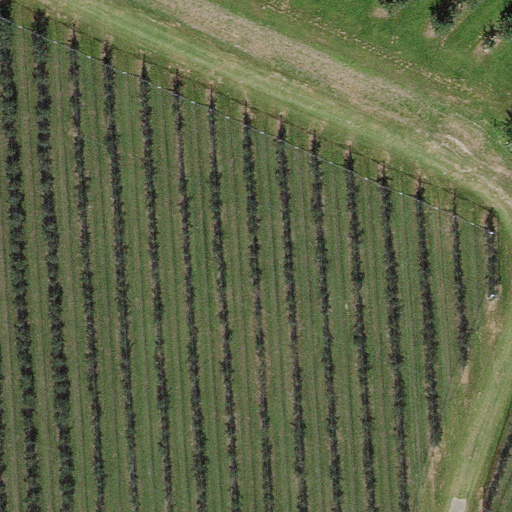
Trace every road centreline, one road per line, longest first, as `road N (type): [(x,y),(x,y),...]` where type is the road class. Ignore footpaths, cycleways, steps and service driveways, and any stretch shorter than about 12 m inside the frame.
road 1 (track): [(511,226),(504,206),(435,152),(247,68),(65,0)]
road 2 (track): [(454,511),(511,341)]
